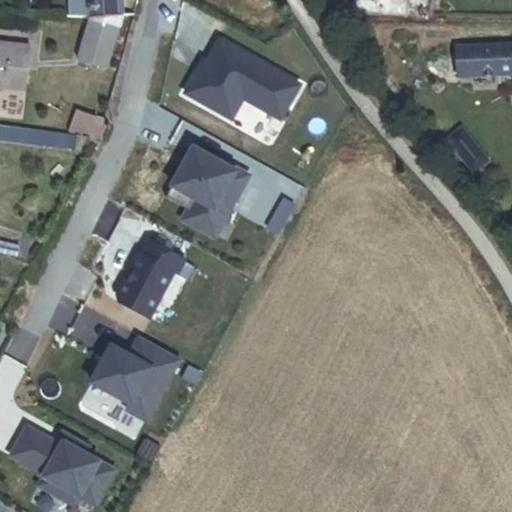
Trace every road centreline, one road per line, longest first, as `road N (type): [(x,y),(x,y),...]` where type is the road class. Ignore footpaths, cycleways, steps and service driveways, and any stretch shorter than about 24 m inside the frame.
road 1 (residential): [(0,395),(74,228),(143,44),(149,0)]
road 2 (residential): [(285,0),(348,93),(476,240),(511,299)]
